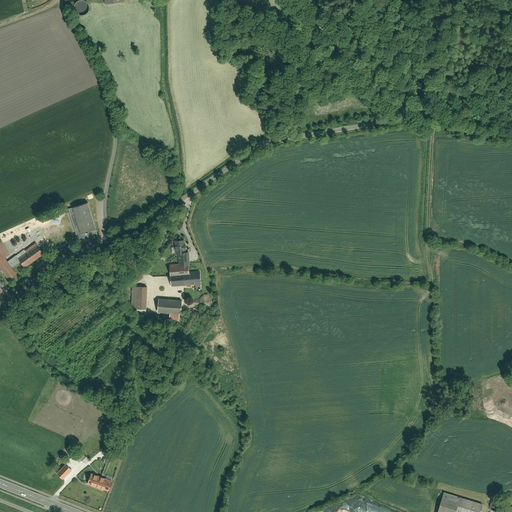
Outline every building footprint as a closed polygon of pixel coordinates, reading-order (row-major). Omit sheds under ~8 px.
[(78,1),(78,12),(86,12),(86,1),(78,1)] [(88,203),(68,209),(79,242),(98,237),(88,203)] [(12,253),(2,239),(0,240),(0,245),(1,246),(7,256),(12,253)] [(173,275),(193,274),(191,252),(188,252),(188,250),(189,250),(189,244),(187,244),(187,240),(176,241),(177,254),(180,254),(181,264),(172,264),(173,275)] [(25,267),(46,253),(39,242),(27,250),(27,249),(18,255),(22,261),(25,267)] [(5,257),(0,249),(0,263),(11,280),(18,275),(12,267),(8,261),(5,257)] [(22,261),(18,255),(8,261),(12,267),(19,263),(22,261)] [(193,274),(173,275),(174,285),(203,283),(203,273),(193,274)] [(151,286),(140,286),(139,308),(150,309),(151,286)] [(185,301),(161,298),(160,312),(173,313),(182,314),(184,314),(185,301)] [(79,450),(73,456),(80,463),(86,456),(79,450)] [(57,471),(62,476),(72,468),(67,462),(57,471)] [(92,472),(88,482),(109,489),(112,479),(92,472)] [(479,511),(483,503),(444,491),(437,511),(479,511)] [(498,511),(511,511),(511,506),(507,502),(498,511)]
